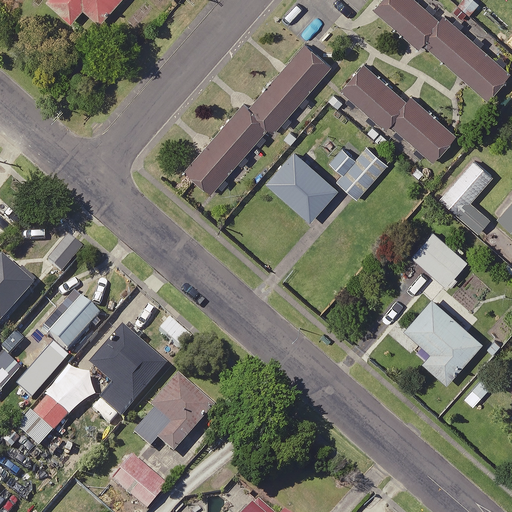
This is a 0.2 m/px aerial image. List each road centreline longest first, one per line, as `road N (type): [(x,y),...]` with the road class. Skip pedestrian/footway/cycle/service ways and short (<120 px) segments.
road 1 (residential): [(469,511),(90,179)]
road 2 (residential): [(247,0),(90,179)]
